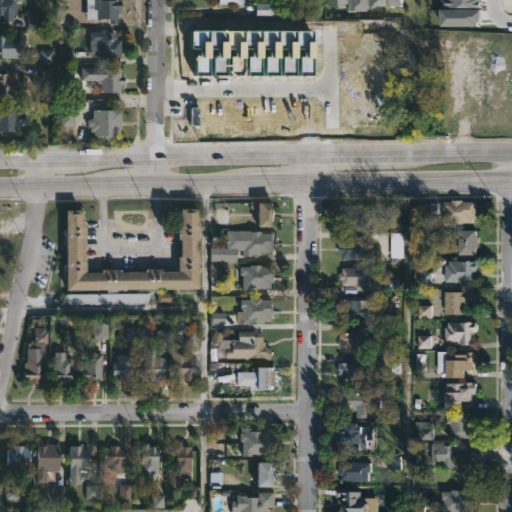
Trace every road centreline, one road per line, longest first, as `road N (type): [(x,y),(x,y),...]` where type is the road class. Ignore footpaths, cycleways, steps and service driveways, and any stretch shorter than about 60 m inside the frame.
road 1 (primary): [(0,188),(511,180)]
road 2 (primary): [(511,157),(0,162)]
road 3 (residential): [(307,511),(309,160)]
road 4 (residential): [(510,511),(508,181)]
road 5 (residential): [(309,413),(0,414)]
road 6 (residential): [(0,394),(52,161)]
road 7 (residential): [(162,187),(158,0)]
